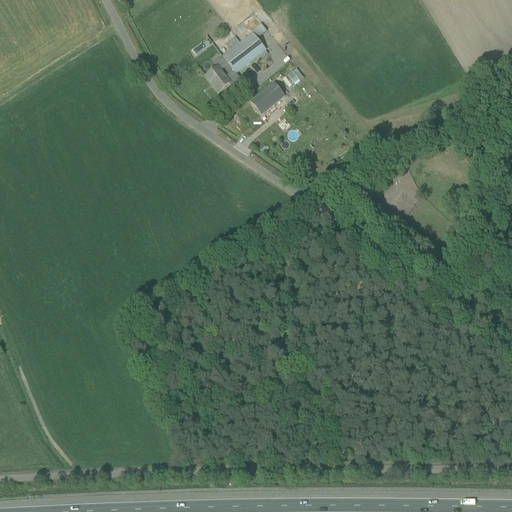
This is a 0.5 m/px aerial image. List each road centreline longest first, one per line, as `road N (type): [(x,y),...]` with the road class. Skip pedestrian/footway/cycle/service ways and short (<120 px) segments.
road 1 (unclassified): [(511,348),(171,109),(104,0)]
road 2 (unclassified): [(0,476),(511,469)]
road 3 (motorway): [(511,508),(85,511)]
road 4 (track): [(295,191),(450,119),(489,83)]
road 5 (track): [(117,25),(0,95)]
